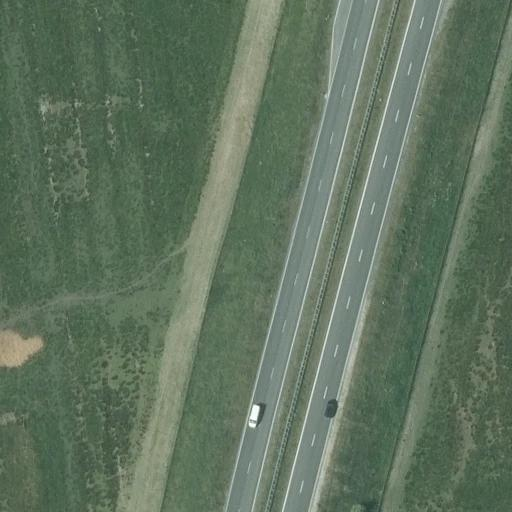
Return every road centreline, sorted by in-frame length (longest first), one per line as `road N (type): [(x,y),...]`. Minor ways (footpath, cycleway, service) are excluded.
road 1 (trunk): [(296,511),(428,0)]
road 2 (trunk): [(364,0),(238,511)]
